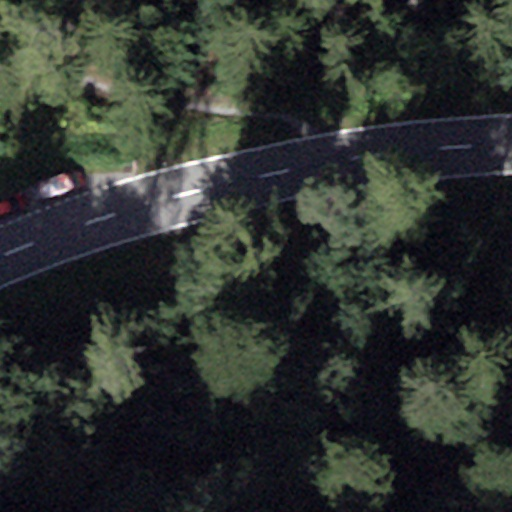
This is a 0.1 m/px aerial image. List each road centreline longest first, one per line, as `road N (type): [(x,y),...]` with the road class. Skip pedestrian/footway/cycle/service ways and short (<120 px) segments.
road 1 (tertiary): [(511,144),(335,159),(121,213),(0,257)]
road 2 (track): [(0,43),(205,189)]
